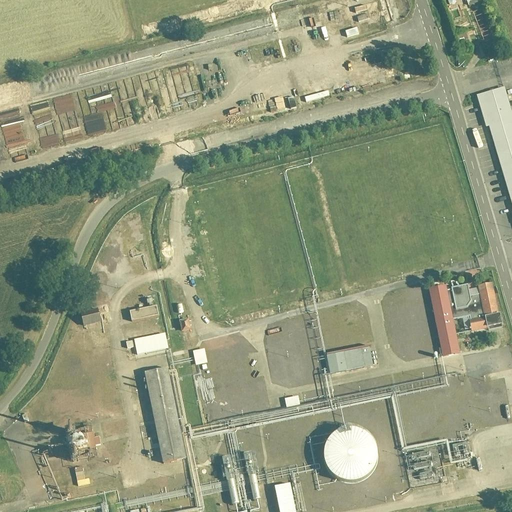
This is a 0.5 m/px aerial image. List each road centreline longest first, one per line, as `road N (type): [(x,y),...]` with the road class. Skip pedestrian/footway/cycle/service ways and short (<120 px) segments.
road 1 (residential): [(450,93),(123,184),(100,209),(37,360),(0,411)]
road 2 (tertiary): [(450,93),(511,306)]
